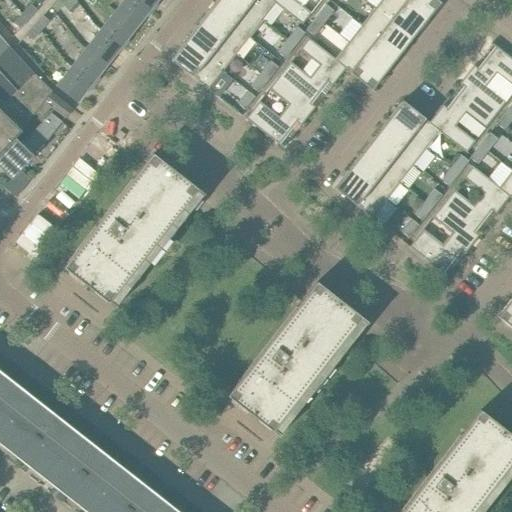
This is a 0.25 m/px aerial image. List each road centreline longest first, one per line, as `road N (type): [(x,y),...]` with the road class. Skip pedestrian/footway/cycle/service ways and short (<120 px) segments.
road 1 (residential): [(456,344),(316,261),(236,192),(225,156),(135,77)]
road 2 (residential): [(285,511),(0,291)]
road 3 (residential): [(320,187),(471,0)]
road 4 (residential): [(135,77),(15,232)]
